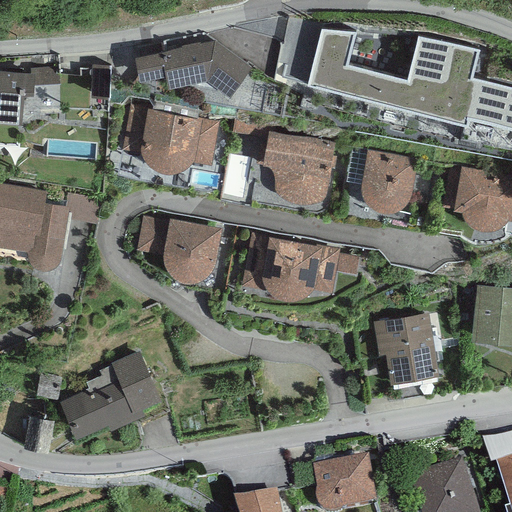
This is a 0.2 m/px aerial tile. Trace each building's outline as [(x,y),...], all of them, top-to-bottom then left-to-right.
[(407,74),(333,57),(327,80),(324,92),(428,118),(429,114),(460,122),(461,120),(469,87),(471,88),(473,79),(481,48),(417,32),(407,74)] [(182,47),(134,56),(138,80),(165,75),(168,87),(206,79),(229,96),(252,68),(214,40),(200,43),(199,40),(181,44),(182,47)] [(335,48),(311,42),(309,50),(300,48),(294,71),(327,80),(333,57),(335,48)] [(110,64),(92,64),(91,95),(109,96),(110,64)] [(30,66),(31,71),(35,72),(34,85),(59,83),(60,73),(53,74),(53,66),(30,66)] [(34,85),(35,72),(31,71),(0,68),(0,120),(21,122),(23,93),(33,94),(34,85)] [(90,74),(60,73),(59,83),(59,108),(90,108),(90,74)] [(511,88),(473,79),(471,88),(469,87),(461,120),(511,132),(511,88)] [(218,121),(130,104),(121,149),(141,151),(142,155),(144,159),(147,163),(153,168),(158,171),(165,173),(172,173),(180,171),(185,167),(189,164),(192,162),(211,164),(218,121)] [(263,113),(237,107),(232,130),(258,135),(263,113)] [(334,141),(268,129),(264,154),(258,153),(256,163),(263,164),(266,166),(269,168),(271,171),(273,174),(274,179),(274,186),(276,191),(280,195),(286,198),(294,202),(301,203),(310,204),(320,202),(324,200),(326,197),(327,194),(331,165),(334,166),(336,155),(331,155),(334,141)] [(361,183),(367,149),(351,146),(345,180),(361,183)] [(416,158),(367,149),(361,183),(360,191),(362,195),(365,199),(370,205),(375,209),(380,211),(386,211),(394,211),(399,207),(405,204),(409,199),(411,194),(416,158)] [(460,168),(449,166),(442,206),(453,207),(452,209),(461,210),(462,214),(463,216),(465,219),(468,223),(470,225),(475,228),(479,229),(484,230),(489,230),(493,229),(496,229),(499,227),(503,225),(506,221),(507,219),(511,219),(511,175),(461,166),(460,168)] [(46,189),(0,181),(0,246),(26,250),(26,254),(29,261),(32,265),(36,268),(40,270),(46,270),(52,269),(56,265),(59,260),(60,254),(68,211),(69,204),(66,204),(45,200),(46,189)] [(68,192),(66,204),(69,204),(68,211),(72,211),(70,219),(98,223),(101,197),(68,192)] [(221,226),(169,216),(168,220),(143,215),(136,249),(163,254),(163,257),(165,264),(170,273),(174,276),(182,280),(190,281),(197,279),(203,276),(208,272),(212,268),(214,263),(216,256),(221,226)] [(251,231),(241,286),(269,290),(272,294),(277,297),(283,299),(291,300),(295,300),(301,297),(305,295),(309,292),(312,289),(331,292),(335,270),(339,252),(340,248),(251,231)] [(359,255),(339,252),(335,270),(356,274),(359,255)] [(511,286),(476,283),(470,339),(511,342),(511,286)] [(427,310),(373,320),(378,353),(384,352),(389,382),(438,374),(427,310)] [(139,349),(111,361),(112,364),(99,369),(101,374),(85,381),(88,388),(59,401),(75,438),(108,424),(110,429),(145,415),(142,407),(160,399),(139,349)] [(58,379),(42,375),(38,392),(55,396),(58,379)] [(50,421),(31,417),(25,445),(44,449),(50,421)] [(511,511),(511,435),(481,439),(491,470),(497,468),(510,511),(509,511),(511,511)] [(367,458),(312,466),(316,490),(316,494),(316,498),(316,504),(317,508),(320,511),(341,511),(343,511),(376,505),(367,458)] [(408,477),(419,511),(477,511),(461,460),(408,477)] [(12,490),(0,485),(0,501),(6,504),(12,490)] [(279,511),(276,491),(232,498),(235,511),(279,511)]
